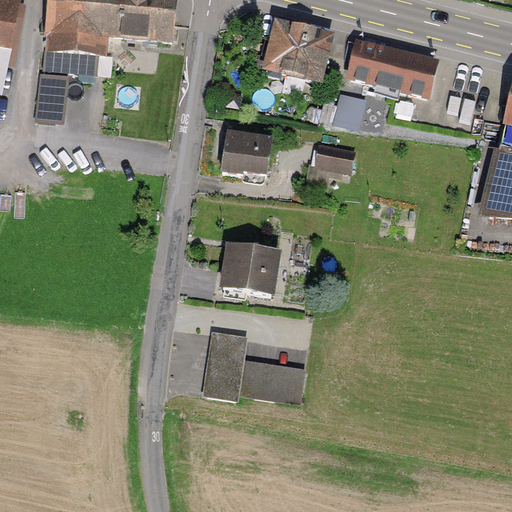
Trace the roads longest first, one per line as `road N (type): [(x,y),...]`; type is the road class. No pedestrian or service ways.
road 1 (residential): [(211,0),(151,358),(147,429),(158,511)]
road 2 (secondary): [(338,0),(511,45)]
